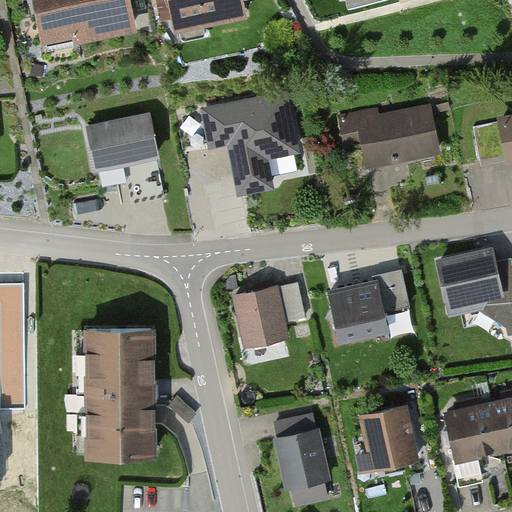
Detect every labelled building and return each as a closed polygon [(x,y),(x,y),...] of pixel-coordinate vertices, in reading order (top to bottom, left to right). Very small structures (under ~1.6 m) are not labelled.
[(38,0),(47,37),(76,31),(78,37),(133,26),(127,0),(38,0)] [(174,0),(179,26),(243,13),(240,0),(174,0)] [(331,81),(322,83),(324,96),(333,94),(331,81)] [(286,94),(178,116),(184,148),(232,138),(242,190),(272,184),(267,155),(298,148),(286,94)] [(431,107),(360,120),(368,162),(439,149),(431,107)] [(151,114),(89,127),(101,184),(129,178),(134,202),(167,195),(151,114)] [(511,118),(476,126),(483,163),(511,156),(511,118)] [(511,251),(451,262),(463,317),(494,314),(511,330),(511,251)] [(385,284),(344,293),(355,344),(411,331),(407,316),(423,312),(414,270),(383,277),(385,284)] [(291,287),(245,296),(256,351),(302,342),(291,287)] [(154,330),(86,330),(86,461),(154,460),(154,330)] [(410,402),(360,413),(373,473),(423,462),(410,402)] [(511,454),(511,404),(465,414),(475,463),(511,454)] [(334,428),(287,438),(298,490),(345,480),(334,428)]
